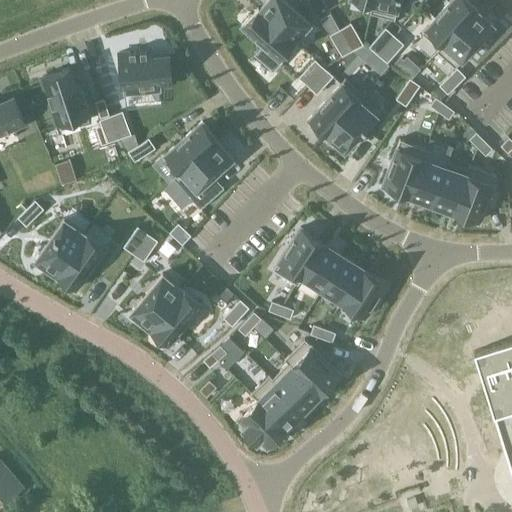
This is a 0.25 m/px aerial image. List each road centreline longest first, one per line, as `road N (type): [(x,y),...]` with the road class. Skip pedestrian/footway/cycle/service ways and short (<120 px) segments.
road 1 (residential): [(425,255),(314,181),(251,116),(199,41),(188,0)]
road 2 (residential): [(252,494),(224,446),(171,386),(126,350),(0,282)]
road 3 (residential): [(252,494),(368,390),(425,255)]
road 4 (residential): [(0,52),(157,0)]
